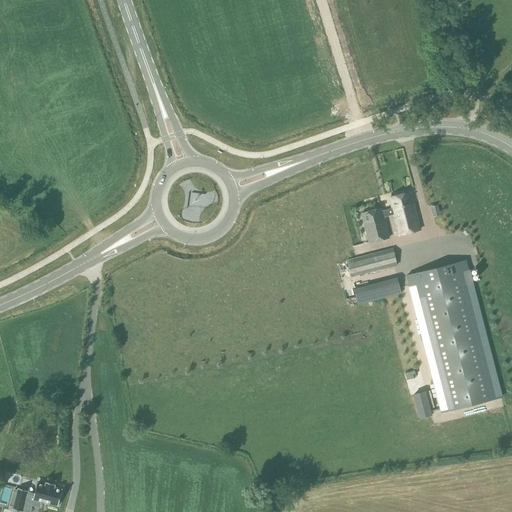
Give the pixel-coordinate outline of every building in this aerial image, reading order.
[(411,192),(390,198),(392,208),(383,211),(382,207),(361,213),(369,243),(390,237),(384,216),(394,213),(399,234),(420,229),(411,192)] [(431,214),(439,212),(436,200),(428,202),(431,214)] [(347,260),(351,277),(397,265),(393,248),(347,260)] [(466,261),(406,276),(441,413),(501,398),(466,261)] [(58,506),(63,489),(54,487),(55,484),(46,482),(46,485),(37,483),(34,494),(28,493),(28,491),(19,488),(18,491),(14,490),(10,505),(14,506),(13,509),(23,511),(26,500),(32,502),(31,505),(40,507),(41,501),(58,506)]
